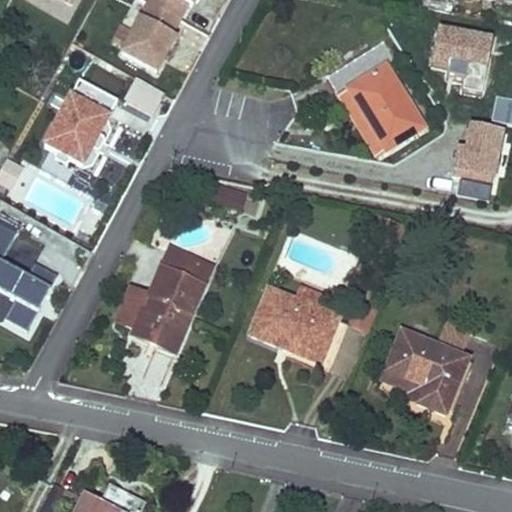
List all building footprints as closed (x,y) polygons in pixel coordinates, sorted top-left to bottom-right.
[(151,0),(148,6),(178,22),(187,6),(191,9),(195,0),(151,0)] [(170,37),(178,22),(148,6),(122,55),(156,74),(174,40),(170,37)] [(490,45),(437,34),(430,65),(447,69),(445,79),(462,82),(460,92),(480,96),(490,45)] [(363,119),(386,156),(425,131),(387,68),(395,63),(383,43),(326,79),(337,96),(346,92),(357,112),(367,107),(371,114),(363,119)] [(79,84),(44,149),(82,169),(117,105),(79,84)] [(346,92),(337,96),(376,162),(386,156),(363,119),(371,114),(367,107),(357,112),(346,92)] [(503,130),(471,124),(467,149),(459,147),(454,172),(494,179),(503,130)] [(24,164),(9,156),(0,172),(0,179),(12,186),(24,164)] [(493,184),(461,178),(457,198),(489,204),(493,184)] [(245,186),(211,179),(209,187),(205,186),(201,200),(256,218),(264,190),(245,186)] [(386,241),(393,227),(380,222),(374,235),(386,241)] [(386,241),(374,235),(371,244),(395,254),(405,232),(393,227),(386,241)] [(16,237),(0,228),(0,295),(14,303),(4,321),(31,336),(57,279),(34,266),(27,280),(1,265),(16,237)] [(204,291),(202,290),(190,285),(198,264),(169,251),(148,298),(131,291),(116,325),(135,333),(132,340),(175,358),(204,291)] [(211,270),(198,264),(190,285),(202,290),(211,270)] [(301,346),(325,356),(338,323),(321,316),(296,306),(268,295),(250,338),(297,357),(301,346)] [(321,316),(326,305),(300,295),(296,306),(321,316)] [(446,321),(435,349),(458,358),(469,331),(446,321)] [(401,334),(384,374),(423,390),(417,407),(445,418),(468,362),(458,358),(435,349),(401,334)] [(301,346),(297,357),(319,367),(325,356),(301,346)] [(407,403),(417,407),(423,390),(384,374),(380,383),(409,394),(407,403)] [(511,403),(503,427),(511,430),(511,403)] [(60,511),(62,509),(70,494),(53,485),(38,511),(60,511)] [(142,511),(146,506),(117,491),(109,487),(97,508),(82,500),(75,511),(142,511)] [(75,511),(82,500),(70,494),(62,509),(68,511),(75,511)]
